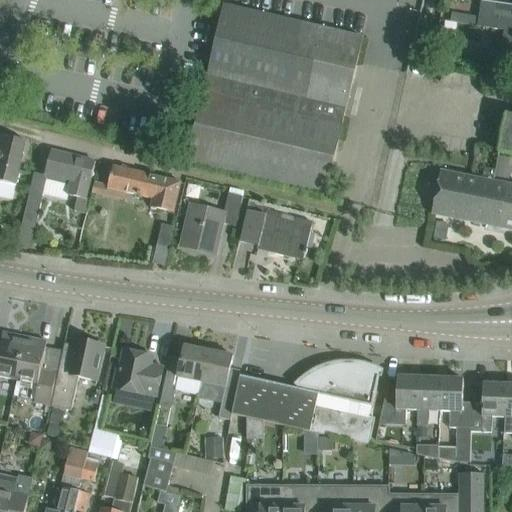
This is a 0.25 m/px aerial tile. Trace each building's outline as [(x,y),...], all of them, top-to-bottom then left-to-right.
[(511,17),(495,15),(498,2),(488,0),(480,0),(478,15),(476,25),(503,30),(499,49),(511,51),(511,17)] [(511,4),(498,2),(495,15),(511,17),(511,4)] [(224,6),(187,162),(326,195),(363,38),(224,6)] [(454,10),(452,20),(476,25),(478,15),(454,10)] [(511,115),(507,115),(500,153),(511,154),(511,115)] [(16,186),(26,141),(0,135),(0,197),(12,200),(16,186)] [(86,201),(91,182),(96,162),(51,152),(47,171),(45,180),(70,186),(68,196),(78,199),(75,212),(88,215),(91,202),(86,201)] [(174,213),(181,183),(113,167),(108,188),(153,199),(152,207),(174,213)] [(511,230),(511,186),(440,172),(432,215),(511,230)] [(33,182),(26,213),(39,216),(46,185),(33,182)] [(220,234),(223,224),(236,227),(243,198),(229,195),(224,214),(191,206),(181,247),(215,255),(216,253),(212,253),(217,233),(220,234)] [(313,223),(297,219),(296,223),(282,219),(283,216),(267,212),(268,210),(264,209),(265,203),(249,199),(246,212),(247,212),(240,242),(269,249),(268,253),(304,261),(305,254),(307,254),(308,249),(306,249),(313,223)] [(440,222),(437,239),(449,241),(453,225),(440,222)] [(169,250),(174,230),(174,228),(162,225),(157,247),(169,250)] [(0,377),(17,381),(26,338),(3,333),(0,349),(0,377)] [(57,375),(41,372),(47,342),(26,338),(17,381),(38,386),(35,403),(50,406),(57,375)] [(97,382),(105,347),(78,341),(75,353),(63,351),(51,407),(72,411),(79,378),(97,382)] [(200,396),(203,383),(209,352),(185,347),(177,384),(165,382),(160,407),(174,409),(177,392),(200,396)] [(157,399),(164,368),(152,366),(154,357),(124,351),(119,370),(117,370),(113,389),(157,399)] [(227,388),(233,357),(209,352),(203,383),(227,388)] [(373,408),(379,378),(378,377),(379,372),(374,370),(369,368),(364,367),(358,366),(353,365),(348,365),(343,365),(337,366),(332,367),(330,363),(321,366),(322,370),(317,372),(313,375),(308,378),(304,381),(299,385),(305,391),(241,377),(237,396),(233,415),(247,419),(264,422),(369,446),(375,418),(369,417),(371,408),(373,408)] [(418,412),(419,378),(398,377),(397,401),(385,400),(379,425),(406,426),(406,411),(418,412)] [(441,413),(442,379),(419,378),(418,412),(418,428),(428,428),(429,428),(429,412),(441,413)] [(473,403),(463,403),(464,380),(442,379),(441,413),(453,413),(452,429),(457,429),(456,463),(471,464),(472,434),(473,403)] [(504,420),(506,386),(483,385),(483,395),(473,395),(473,403),(472,434),(491,435),(492,419),(504,420)] [(233,415),(237,396),(225,394),(220,418),(231,421),(232,415),(233,415)] [(53,411),(50,423),(61,425),(64,413),(53,411)] [(264,436),(264,422),(247,419),(247,436),(264,436)] [(50,424),(47,437),(58,440),(61,427),(50,424)] [(418,428),(417,438),(427,438),(428,428),(418,428)] [(93,430),(88,453),(112,459),(117,436),(93,430)] [(142,430),(140,440),(150,442),(152,432),(142,430)] [(31,433),(28,445),(40,448),(43,436),(31,433)] [(123,438),(117,436),(112,459),(118,460),(123,438)] [(153,437),(150,447),(163,450),(165,440),(153,437)] [(332,438),(319,438),(319,450),(332,450),(332,438)] [(44,440),(41,449),(50,451),(53,442),(44,440)] [(222,441),(207,441),(207,458),(223,457),(222,441)] [(166,493),(174,465),(177,453),(163,450),(150,447),(148,459),(151,459),(144,487),(161,491),(166,493)] [(82,480),(86,463),(88,454),(71,450),(64,476),(82,480)] [(94,483),(98,466),(86,463),(82,480),(94,483)] [(502,468),(493,468),(493,479),(502,479),(502,468)] [(129,511),(133,496),(138,479),(111,472),(104,497),(114,499),(111,510),(102,508),(101,511),(129,511)] [(460,474),(460,495),(461,495),(460,511),(483,511),(484,475),(460,474)] [(25,511),(33,479),(19,476),(18,480),(0,475),(0,511),(25,511)] [(231,477),(225,511),(230,511),(240,511),(247,480),(231,477)] [(282,511),(283,486),(247,486),(246,511),(282,511)] [(318,511),(318,487),(283,486),(282,511),(318,511)] [(353,511),(354,487),(318,487),(318,511),(353,511)] [(388,511),(389,487),(354,487),(353,511),(388,511)] [(424,511),(424,495),(390,495),(390,487),(389,487),(388,511),(424,511)] [(75,511),(80,492),(63,488),(57,511),(49,510),(48,511),(75,511)] [(166,493),(161,491),(158,504),(166,506),(163,511),(176,511),(180,497),(166,493)] [(86,511),(90,495),(80,492),(75,511),(86,511)] [(460,511),(461,495),(460,495),(424,495),(424,511),(460,511)]
